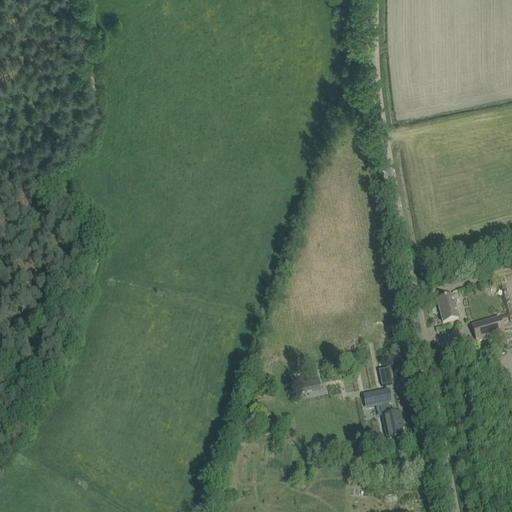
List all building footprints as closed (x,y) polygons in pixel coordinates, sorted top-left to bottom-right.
[(443,324),(452,321),(458,319),(452,297),(437,301),(443,324)] [(477,342),(486,340),(503,335),(499,318),(481,323),(472,326),(477,342)] [(389,370),(378,372),(381,387),(392,385),(389,370)] [(387,391),(364,395),(366,408),(382,405),(384,416),(382,416),(387,441),(394,439),(394,441),(396,440),(396,439),(403,438),(400,424),(402,424),(400,413),(391,415),(389,404),(390,404),(387,391)] [(278,422),(266,424),(268,432),(280,430),(278,422)]
